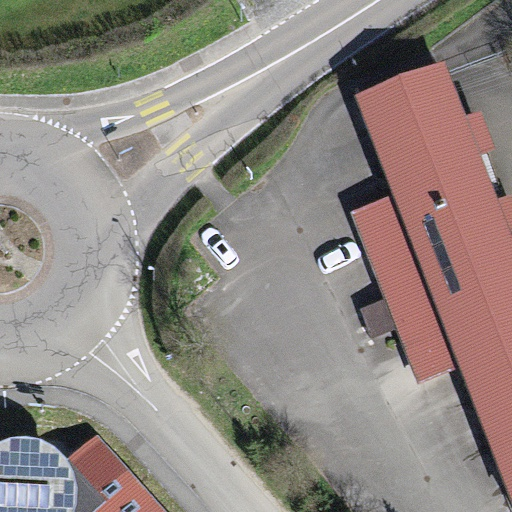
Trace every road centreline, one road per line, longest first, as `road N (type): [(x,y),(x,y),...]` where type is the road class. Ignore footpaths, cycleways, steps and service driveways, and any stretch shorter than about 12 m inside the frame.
road 1 (unclassified): [(68,314),(237,511)]
road 2 (secondary): [(258,70),(29,159)]
road 3 (secondary): [(93,236),(258,70)]
road 4 (secondary): [(375,0),(258,70)]
